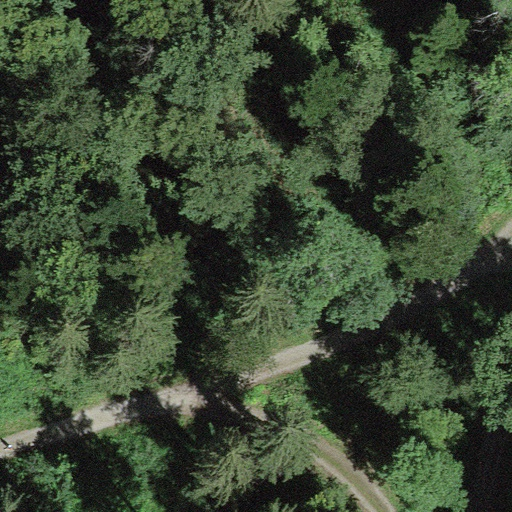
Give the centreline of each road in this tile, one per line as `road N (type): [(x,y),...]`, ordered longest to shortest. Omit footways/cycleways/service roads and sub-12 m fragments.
road 1 (track): [(511,242),(369,338),(193,408)]
road 2 (track): [(193,408),(287,428),(363,493),(374,511)]
road 3 (track): [(193,408),(0,449)]
road 4 (track): [(511,376),(473,511)]
